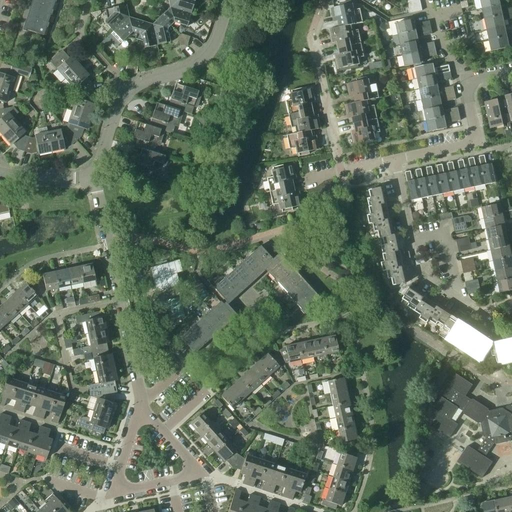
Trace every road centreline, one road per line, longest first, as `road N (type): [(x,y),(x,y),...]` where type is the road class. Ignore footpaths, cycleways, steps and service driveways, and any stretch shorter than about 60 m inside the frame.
road 1 (residential): [(483,314),(451,293),(458,282),(447,233),(413,240),(393,160)]
road 2 (residential): [(107,496),(204,477),(140,397)]
road 3 (residential): [(340,171),(311,38),(316,17)]
road 4 (residential): [(393,160),(478,143),(467,78)]
road 5 (residential): [(124,90),(211,49),(227,0)]
road 6 (residential): [(119,303),(91,176)]
